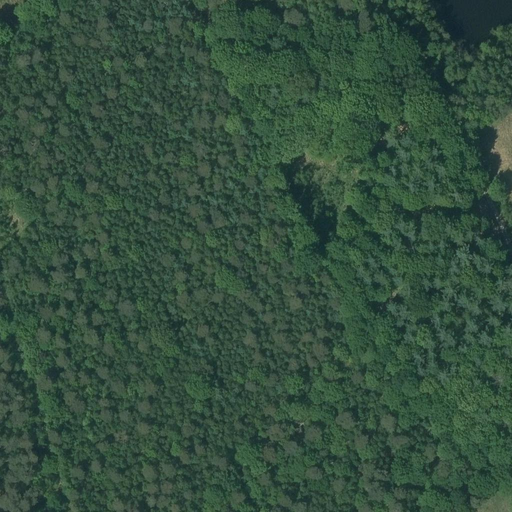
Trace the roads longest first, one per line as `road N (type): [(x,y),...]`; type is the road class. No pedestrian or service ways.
road 1 (track): [(498,461),(405,389),(378,357),(185,0)]
road 2 (track): [(67,511),(0,295)]
road 3 (track): [(431,95),(511,241)]
